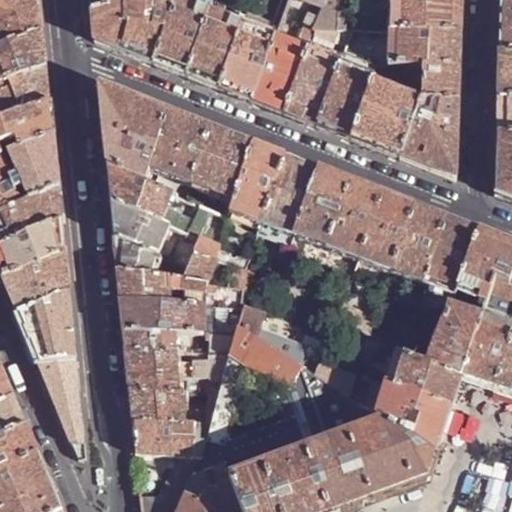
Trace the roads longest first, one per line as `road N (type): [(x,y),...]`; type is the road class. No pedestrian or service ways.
road 1 (residential): [(71,57),(121,511)]
road 2 (residential): [(71,57),(477,215)]
road 3 (residential): [(477,215),(482,0)]
road 4 (residential): [(0,315),(87,511)]
